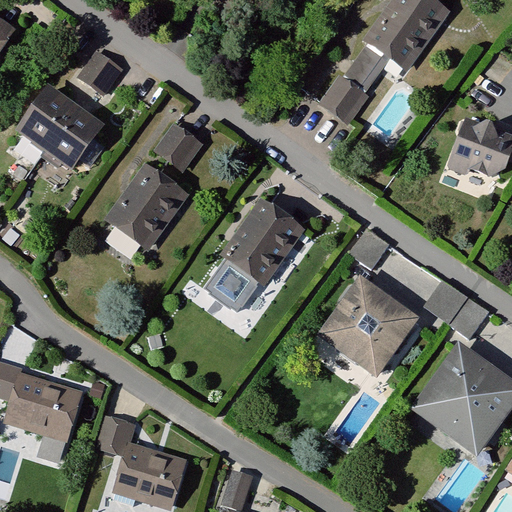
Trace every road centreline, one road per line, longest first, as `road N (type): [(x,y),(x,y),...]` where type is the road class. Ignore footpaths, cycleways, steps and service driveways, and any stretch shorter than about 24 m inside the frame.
road 1 (residential): [(73,0),(511,310)]
road 2 (residential): [(0,269),(55,329),(345,511)]
